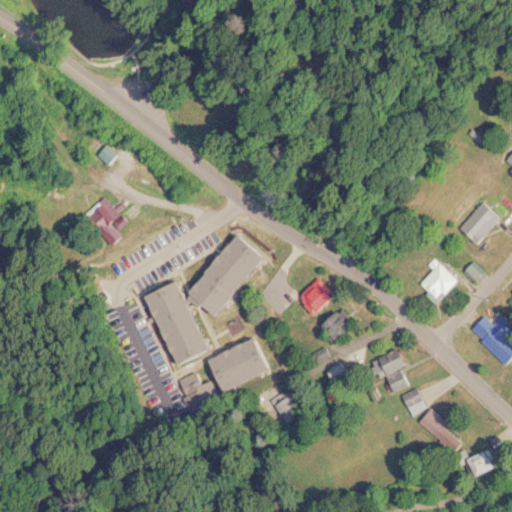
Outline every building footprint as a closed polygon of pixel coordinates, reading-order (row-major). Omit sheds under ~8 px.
[(102,154),(114,163),(121,153),(109,144),(102,154)] [(124,214),(107,197),(93,211),(110,228),(124,214)] [(506,218),(488,200),(463,226),(481,243),(506,218)] [(218,350),(199,304),(205,302),(226,317),(274,252),(248,232),(240,236),(197,294),(191,289),(187,279),(149,295),(155,312),(165,319),(183,364),(218,350)] [(427,283),(446,301),(466,279),(447,261),(427,283)] [(486,274),(477,265),(473,269),(481,278),(486,274)] [(305,296),(323,313),(340,296),(323,278),(305,296)] [(348,339),(357,318),(337,309),(327,330),(348,339)] [(509,365),(511,362),(511,325),(496,309),(475,329),(509,365)] [(279,370),(266,336),(208,359),(221,393),(279,370)] [(414,385),(407,367),(414,365),(407,349),(374,362),(381,380),(390,376),(396,392),(414,385)] [(336,381),(353,373),(348,363),(331,371),(336,381)] [(404,396),(413,414),(429,406),(420,388),(404,396)] [(273,405),(293,426),(310,410),(290,389),(273,405)] [(420,423),(454,453),(467,439),(433,409),(420,423)] [(473,458),(482,476),(502,466),(493,448),(473,458)]
